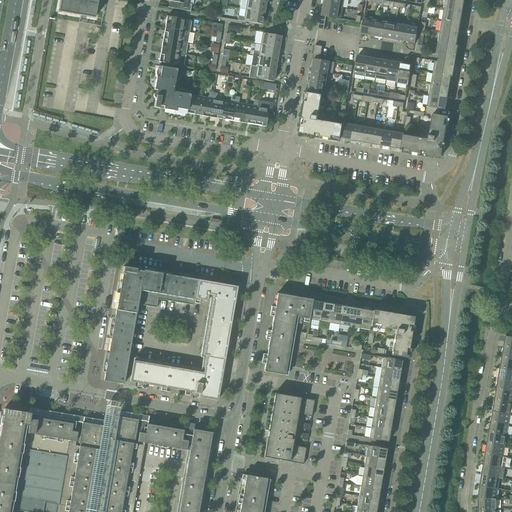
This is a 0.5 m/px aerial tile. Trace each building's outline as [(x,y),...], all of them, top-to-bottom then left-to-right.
[(60,0),(59,12),(95,18),(98,0),(60,0)] [(169,7),(191,11),(192,4),(188,3),(188,0),(169,0),(170,1),(171,1),(170,7),(169,7)] [(258,0),(241,0),(240,8),(264,13),(266,1),(258,0)] [(324,0),(324,5),(343,8),(344,0),(324,0)] [(457,0),(445,0),(444,9),(463,12),(465,1),(457,0)] [(324,5),(322,16),(327,17),(341,19),(343,8),(324,5)] [(239,16),(238,20),(262,24),(264,13),(240,8),(239,16)] [(444,9),(442,20),(461,24),(463,12),(444,9)] [(362,34),(373,36),(376,16),(365,14),(362,34)] [(322,16),(320,15),(318,29),(324,30),(327,17),(322,16)] [(167,16),(165,28),(190,32),(192,20),(167,16)] [(373,36),(383,37),(386,18),(376,16),(373,36)] [(383,37),(394,39),(397,20),(386,18),(383,37)] [(394,39),(404,41),(407,26),(408,22),(397,20),(394,39)] [(442,20),(440,32),(459,35),(461,24),(442,20)] [(407,26),(404,41),(415,43),(418,28),(407,26)] [(165,28),(163,39),(188,43),(190,32),(165,28)] [(440,32),(438,43),(458,46),(459,35),(440,32)] [(263,33),(261,44),(280,48),(282,36),(263,33)] [(163,39),(161,50),(186,54),(188,43),(163,39)] [(440,55),(439,58),(456,61),(459,46),(458,46),(438,43),(436,55),(440,55)] [(254,51),(253,55),(278,59),(280,48),(261,44),(260,52),(254,51)] [(313,59),(315,59),(320,60),(323,46),(315,45),(313,59)] [(161,50),(159,62),(184,66),(186,54),(161,50)] [(253,55),(251,66),(276,70),(278,59),(253,55)] [(354,75),(365,77),(369,57),(358,55),(354,75)] [(365,77),(376,78),(379,59),(369,57),(365,77)] [(435,61),(433,72),(452,76),(453,77),(456,61),(439,58),(439,61),(435,61)] [(315,59),(313,70),(328,73),(333,73),(335,62),(320,60),(315,59)] [(376,78),(387,80),(390,61),(379,59),(376,78)] [(387,80),(397,82),(401,63),(390,61),(387,80)] [(401,63),(397,82),(408,84),(412,65),(401,63)] [(186,113),(187,113),(190,95),(173,92),(177,69),(158,66),(158,67),(161,68),(160,77),(157,77),(154,89),(157,90),(157,92),(156,93),(155,93),(154,93),(154,94),(154,95),(153,95),(153,96),(154,96),(154,97),(154,98),(155,98),(156,98),(154,107),(159,108),(159,105),(164,106),(164,109),(176,111),(177,108),(187,110),(186,113)] [(251,66),(249,77),(274,82),(276,70),(251,66)] [(313,70),(311,80),(326,83),(328,73),(313,70)] [(433,72),(431,84),(450,87),(452,76),(433,72)] [(326,83),(311,80),(309,91),(324,94),(326,83)] [(431,84),(429,95),(448,98),(450,87),(431,84)] [(190,95),(187,113),(198,115),(201,96),(194,95),(195,89),(191,89),(190,95)] [(201,96),(198,115),(209,117),(214,92),(210,92),(209,98),(201,96)] [(214,92),(209,117),(221,119),(224,100),(217,99),(218,93),(214,92)] [(341,140),(341,139),(344,123),(343,123),(343,124),(318,120),(323,95),(307,92),(307,94),(309,95),(308,101),(306,101),(303,118),(305,119),(304,124),(302,124),(300,131),(302,133),(316,135),(316,133),(321,134),(321,136),(320,136),(332,138),(333,136),(339,137),(338,139),(341,140)] [(426,113),(433,114),(440,115),(441,109),(446,110),(448,98),(429,95),(426,113)] [(224,100),(221,119),(232,121),(236,96),(232,96),(231,102),(224,100)] [(236,96),(232,121),(243,123),(246,104),(239,103),(240,97),(236,96)] [(246,104),(243,123),(254,125),(258,100),(254,100),(253,105),(246,104)] [(258,100),(254,125),(266,127),(267,121),(273,122),(274,113),(271,112),(273,103),(262,101),(258,100)] [(405,130),(401,149),(401,150),(403,151),(404,148),(410,149),(410,152),(422,154),(422,153),(421,153),(422,151),(427,152),(427,154),(426,154),(426,155),(440,157),(442,156),(443,148),(441,148),(442,142),(444,143),(447,125),(445,125),(446,118),(448,119),(449,117),(440,115),(433,114),(429,139),(404,135),(405,130)] [(341,139),(351,140),(354,121),(344,119),(344,123),(341,139)] [(384,126),(381,146),(391,147),(395,128),(396,122),(385,120),(384,126)] [(351,140),(361,142),(364,123),(354,121),(351,140)] [(361,142),(371,144),(374,125),(364,123),(361,142)] [(371,144),(381,146),(384,126),(374,125),(371,144)] [(391,147),(401,149),(405,130),(395,128),(391,147)] [(193,305),(194,299),(198,279),(144,270),(144,271),(140,270),(140,269),(139,268),(138,267),(137,267),(136,267),(135,267),(135,268),(134,268),(124,266),(104,381),(124,384),(129,357),(138,304),(157,308),(158,299),(193,305)] [(198,279),(194,299),(207,301),(209,295),(211,295),(209,307),(201,354),(200,357),(203,357),(203,360),(202,366),(193,364),(193,368),(134,358),(130,381),(200,393),(199,397),(218,400),(224,364),(238,286),(198,279)] [(309,319),(313,300),(313,299),(278,293),(264,371),(288,375),(298,317),(309,319)] [(309,319),(308,324),(319,326),(320,321),(323,302),(313,300),(309,319)] [(333,304),(323,302),(320,321),(330,323),(333,304)] [(343,306),(333,304),(330,323),(340,325),(343,306)] [(353,307),(343,306),(340,325),(350,326),(353,307)] [(363,309),(353,307),(350,326),(360,328),(363,309)] [(373,311),(363,309),(360,328),(370,330),(371,325),(373,311)] [(373,310),(373,311),(371,325),(396,330),(392,355),(407,358),(408,355),(405,355),(406,348),(409,349),(412,331),(409,331),(410,325),(413,326),(414,319),(412,317),(373,310)] [(511,348),(504,347),(502,357),(511,359),(511,348)] [(383,357),(382,367),(401,371),(402,360),(383,357)] [(511,359),(502,357),(500,368),(511,370),(511,359)] [(382,367),(380,378),(399,381),(401,371),(382,367)] [(511,370),(500,368),(498,379),(511,381),(511,370)] [(380,378),(378,387),(397,391),(399,381),(380,378)] [(511,381),(498,379),(497,389),(511,391),(511,381)] [(378,387),(376,398),(395,401),(397,391),(378,387)] [(511,391),(497,389),(495,400),(511,402),(511,391)] [(304,464),(307,447),(293,445),(295,439),(292,439),(292,436),(295,437),(299,414),(312,416),(315,400),(275,393),(268,432),(270,432),(269,438),(267,437),(264,457),(304,464)] [(376,398),(375,408),(394,411),(395,401),(376,398)] [(511,402),(495,400),(493,411),(511,414),(511,405),(511,402)] [(375,408),(373,418),(392,421),(394,411),(375,408)] [(0,511),(8,511),(10,506),(12,507),(12,509),(27,511),(88,511),(104,425),(83,422),(73,421),(73,420),(37,414),(30,413),(30,412),(30,413),(4,409),(0,433),(0,511)] [(493,411),(491,422),(509,425),(511,414),(493,411)] [(133,511),(144,452),(145,443),(150,444),(158,445),(162,446),(165,427),(159,426),(156,425),(148,424),(148,422),(149,421),(148,421),(147,421),(138,420),(138,419),(117,415),(115,427),(100,511),(133,511)] [(373,418),(371,428),(390,431),(392,421),(373,418)] [(491,422),(489,432),(507,435),(509,425),(491,422)] [(198,511),(200,503),(202,493),(204,480),(205,475),(206,469),(206,468),(207,466),(208,455),(210,446),(212,432),(194,429),(184,427),(183,427),(183,428),(183,430),(175,429),(172,428),(165,427),(162,446),(167,447),(187,450),(190,451),(187,466),(186,472),(185,476),(179,511),(198,511)] [(390,431),(371,428),(369,438),(388,442),(390,431)] [(489,432),(487,443),(505,446),(507,435),(489,432)] [(487,443),(486,453),(503,457),(505,446),(487,443)] [(368,445),(366,456),(385,459),(387,449),(368,445)] [(486,453),(484,464),(505,468),(507,457),(503,457),(486,453)] [(366,456),(365,466),(384,469),(385,459),(366,456)] [(503,479),(505,468),(484,464),(482,475),(500,478),(503,479)] [(365,466),(363,476),(382,479),(384,469),(365,466)] [(261,511),(264,497),(265,494),(266,488),(266,485),(267,482),(267,481),(267,479),(267,478),(246,475),(245,480),(243,494),(241,504),(239,511),(261,511)] [(482,475),(480,485),(498,489),(500,478),(482,475)] [(363,476),(361,486),(380,489),(382,479),(363,476)] [(480,485),(479,498),(496,499),(498,489),(480,485)] [(361,486),(359,496),(378,499),(380,489),(361,486)] [(359,496),(358,506),(377,509),(378,499),(359,496)] [(479,498),(479,510),(496,509),(496,499),(479,498)]
